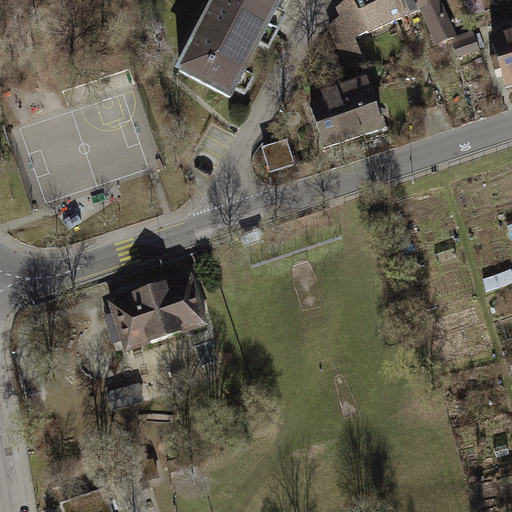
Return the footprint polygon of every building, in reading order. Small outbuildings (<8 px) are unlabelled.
[(300,0),(227,0),(225,6),(281,36),(300,0)] [(327,26),(343,52),(359,44),(355,38),(408,11),(401,0),(359,0),(346,8),(347,11),(329,21),(327,26)] [(402,0),(415,24),(425,18),(442,47),(458,38),(438,0),(402,0)] [(281,38),(225,8),(187,78),(243,108),(281,38)] [(511,44),(499,48),(511,91),(511,44)] [(376,88),(314,110),(331,158),(393,137),(376,88)] [(292,144),(265,152),(274,180),(301,172),(292,144)] [(207,326),(191,277),(112,304),(128,353),(207,326)] [(113,393),(119,409),(149,399),(144,383),(113,393)] [(112,511),(105,489),(62,503),(64,511),(112,511)]
